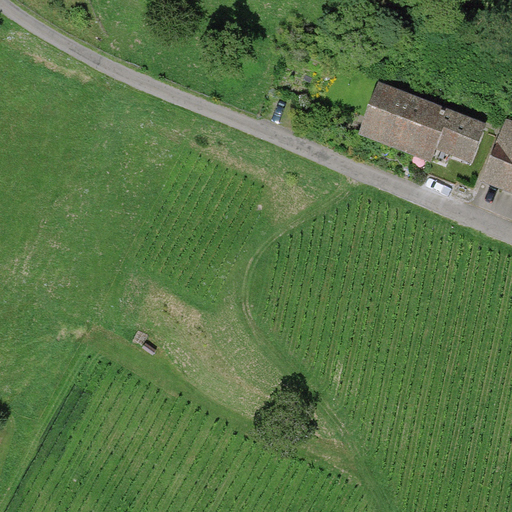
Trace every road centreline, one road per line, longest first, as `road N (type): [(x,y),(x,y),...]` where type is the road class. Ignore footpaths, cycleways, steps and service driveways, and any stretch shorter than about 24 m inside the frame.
road 1 (unclassified): [(511,236),(154,88),(0,3)]
road 2 (track): [(387,511),(354,473),(74,339),(60,340),(0,400)]
road 3 (track): [(379,494),(327,413),(247,318),(241,291),(250,263),(280,235),(371,175)]
